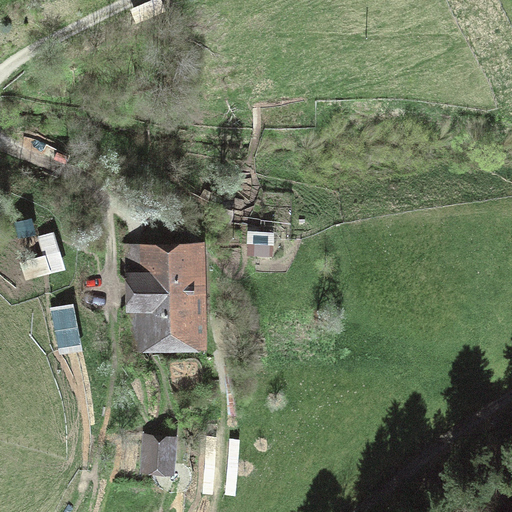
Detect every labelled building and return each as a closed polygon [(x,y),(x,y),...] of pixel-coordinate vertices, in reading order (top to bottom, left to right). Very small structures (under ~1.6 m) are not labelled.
[(25,276),(65,269),(59,230),(45,232),(48,254),(22,259),(25,276)] [(16,238),(20,257),(46,251),(42,233),(16,238)] [(148,339),(194,338),(190,246),(121,249),(123,300),(147,299),(148,339)] [(54,305),(59,352),(82,350),(77,302),(54,305)] [(167,468),(188,469),(189,434),(153,432),(151,464),(167,465),(167,468)]
